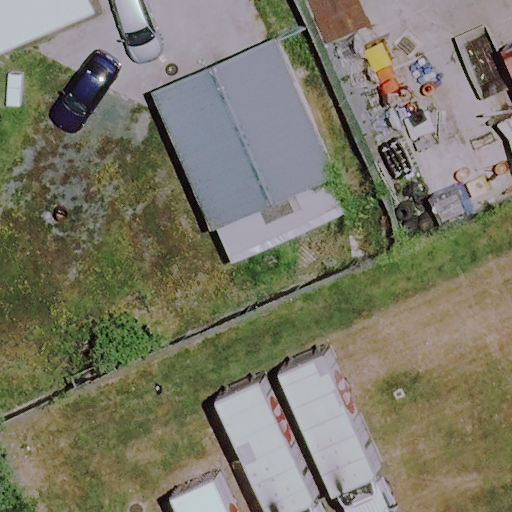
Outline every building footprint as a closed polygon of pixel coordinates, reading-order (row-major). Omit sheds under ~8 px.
[(0,0),(0,53),(102,9),(98,0),(0,0)] [(371,238),(293,50),(171,100),(250,289),(371,238)] [(511,178),(511,108),(488,57),(392,103),(443,211),(511,178)] [(228,291),(169,166),(114,192),(173,317),(228,291)] [(0,511),(18,511),(0,471),(0,511)]
